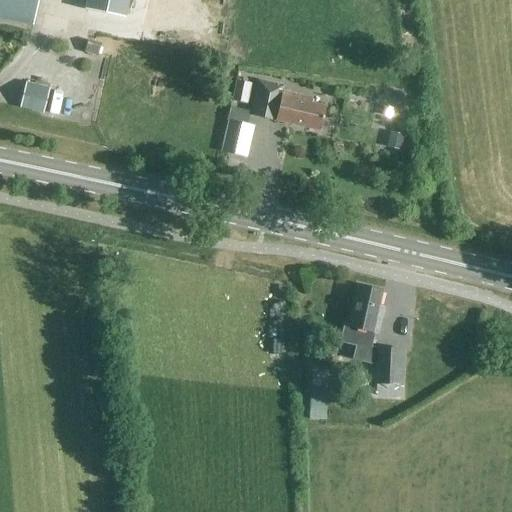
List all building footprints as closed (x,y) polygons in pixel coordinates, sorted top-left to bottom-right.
[(0,0),(0,20),(32,27),(38,0),(0,0)] [(89,40),(83,53),(97,57),(101,44),(89,40)] [(259,80),(251,115),(321,131),(326,107),(312,104),(313,99),(283,92),(285,86),(259,80)] [(251,86),(235,83),(231,102),(247,105),(251,86)] [(26,84),(21,107),(42,112),(47,89),(26,84)] [(344,326),(340,344),(355,347),(352,361),(374,367),(375,352),(377,352),(377,350),(370,349),(374,333),(378,334),(384,309),(378,308),(382,293),(359,287),(349,328),(344,326)] [(373,385),(376,385),(375,397),(399,397),(400,388),(403,388),(405,351),(377,352),(375,352),(374,367),(373,385)] [(330,412),(347,412),(347,377),(330,376),(330,412)] [(308,421),(325,422),(327,393),(310,392),(308,421)]
